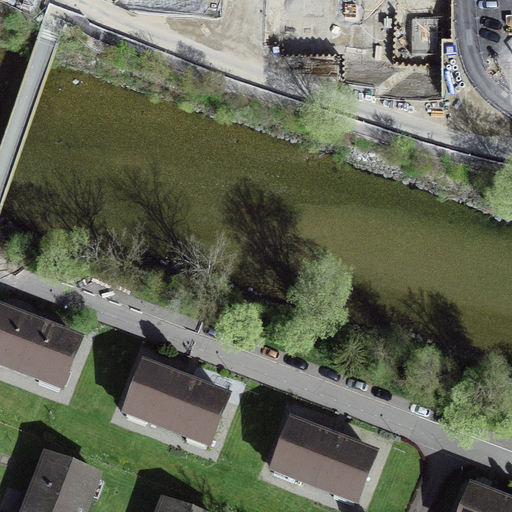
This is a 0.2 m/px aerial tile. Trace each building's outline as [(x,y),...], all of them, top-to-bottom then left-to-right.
[(286,0),(287,53),(415,53),(414,0),(286,0)] [(79,344),(0,313),(0,365),(61,389),(79,344)] [(226,401),(144,369),(127,415),(209,446),(226,401)] [(374,457),(292,426),(274,472),(356,503),(374,457)] [(85,511),(98,479),(45,458),(24,511),(85,511)] [(511,511),(511,506),(472,491),(463,511),(511,511)]
